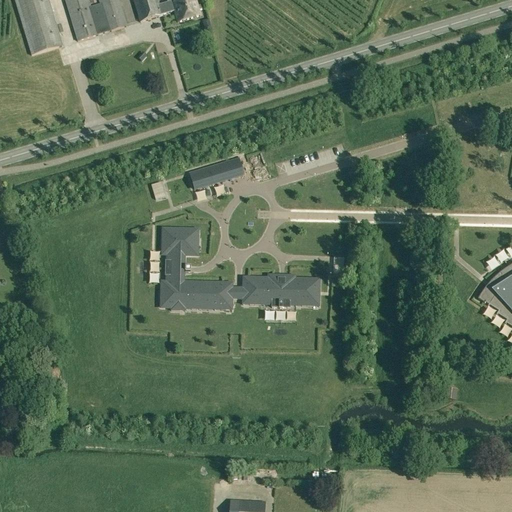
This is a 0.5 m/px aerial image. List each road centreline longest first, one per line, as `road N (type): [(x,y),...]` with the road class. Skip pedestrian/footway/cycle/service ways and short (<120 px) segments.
road 1 (secondary): [(0,160),(511,6)]
road 2 (residential): [(511,113),(258,188)]
road 3 (residential): [(511,221),(276,216)]
